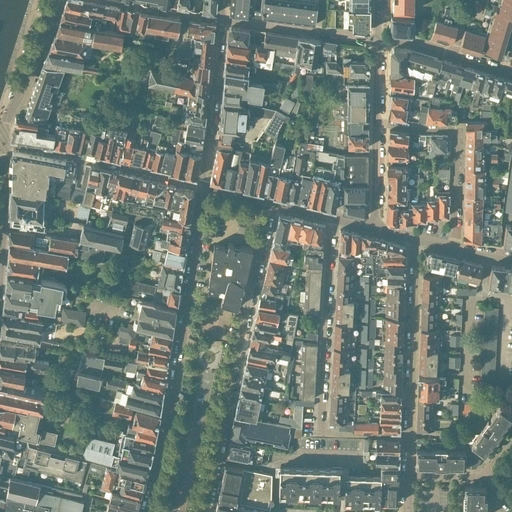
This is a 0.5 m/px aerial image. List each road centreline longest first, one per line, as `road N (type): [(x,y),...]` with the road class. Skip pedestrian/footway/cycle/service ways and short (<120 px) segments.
road 1 (residential): [(202,188),(172,415),(146,511)]
road 2 (residential): [(205,511),(271,204)]
road 3 (residential): [(332,219),(322,435),(409,437)]
road 4 (residential): [(202,188),(3,145)]
road 5 (residential): [(416,238),(409,437)]
road 6 (residential): [(455,248),(455,136),(378,124)]
road 7 (residential): [(223,20),(202,188)]
road 8 (residential): [(380,41),(223,20)]
road 9 (residential): [(3,140),(59,0)]
road 10 (residential): [(223,20),(101,0)]
